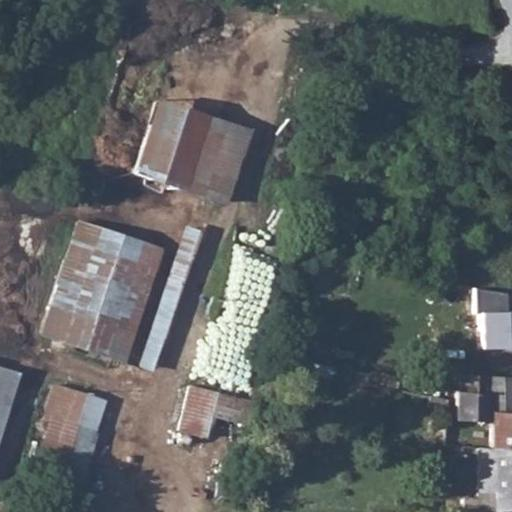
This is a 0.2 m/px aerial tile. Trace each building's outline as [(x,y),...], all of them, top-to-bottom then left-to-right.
[(130,170),(225,199),(246,132),(150,103),(130,170)] [(32,338),(121,369),(161,252),(73,221),(32,338)] [(0,425),(17,374),(0,368),(0,425)] [(511,450),(511,378),(454,375),(454,420),(487,423),(488,449),(511,450)] [(31,469),(79,484),(107,398),(52,380),(41,413),(49,416),(31,469)] [(216,421),(253,431),(260,400),(185,381),(173,431),(211,440),(216,421)] [(444,402),(424,398),(423,407),(444,411),(444,402)] [(481,449),(482,500),(482,511),(511,511),(511,450),(488,449),(481,449)] [(468,501),(468,511),(482,511),(482,500),(468,501)]
